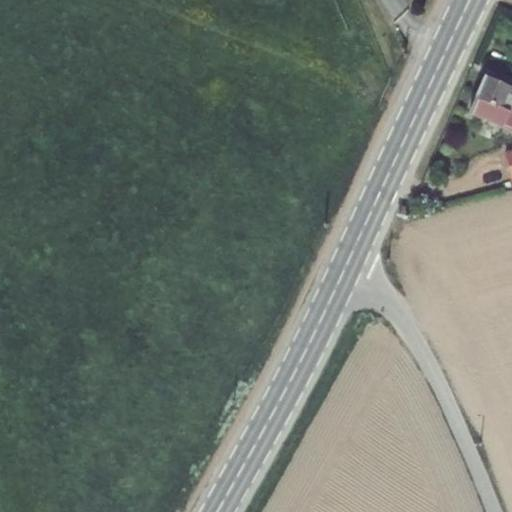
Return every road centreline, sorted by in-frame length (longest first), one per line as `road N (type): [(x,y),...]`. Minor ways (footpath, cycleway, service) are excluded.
road 1 (tertiary): [(361,239),(217,511)]
road 2 (unclassified): [(361,239),(491,511)]
road 3 (tertiary): [(470,0),(361,239)]
